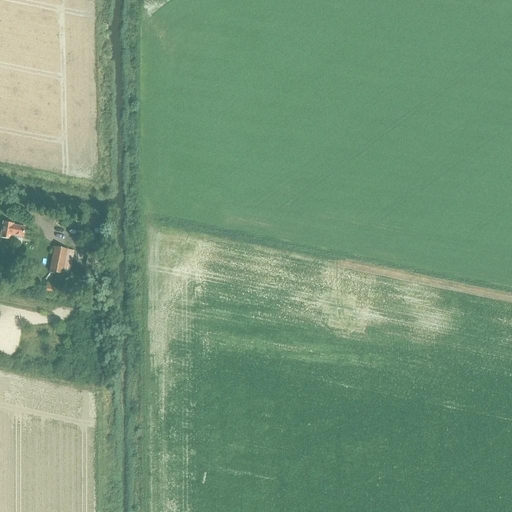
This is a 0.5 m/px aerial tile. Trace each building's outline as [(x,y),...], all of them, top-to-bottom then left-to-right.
[(76,224),(85,226),(85,230),(90,231),(92,220),(77,217),(76,224)] [(23,238),(25,228),(13,225),(13,224),(3,222),(0,238),(10,240),(11,235),(23,238)] [(92,233),(84,231),(82,238),(90,240),(92,233)] [(49,272),(62,274),(69,276),(74,251),(54,247),(49,272)] [(91,268),(94,256),(88,255),(85,267),(91,268)] [(46,291),(54,293),(55,285),(47,284),(46,291)]
